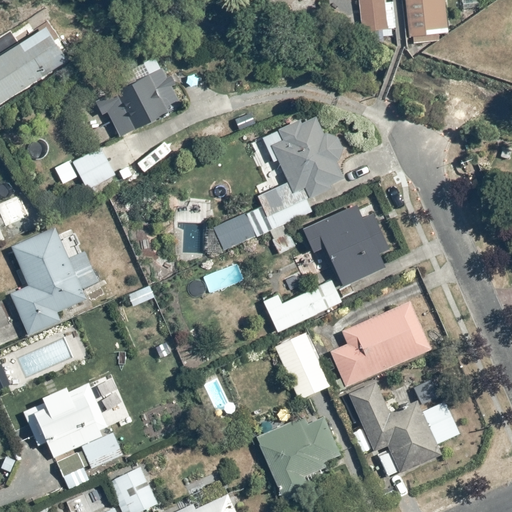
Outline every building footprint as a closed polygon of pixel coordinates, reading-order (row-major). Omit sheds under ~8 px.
[(358,0),(360,39),(393,38),(393,30),(397,30),(396,0),(358,0)] [(414,39),(414,45),(441,45),(441,33),(451,33),(450,0),(406,0),(407,39),(414,39)] [(55,29),(56,47),(41,26),(8,49),(0,37),(0,90),(24,73),(31,84),(65,61),(57,49),(85,48),(85,28),(55,29)] [(184,103),(154,56),(130,70),(134,77),(93,102),(103,118),(108,115),(123,140),(184,103)] [(259,228),(261,234),(315,212),(310,200),(345,185),(336,162),(347,158),(336,133),(327,137),(317,112),(262,135),(273,164),(278,162),(286,182),(257,195),(261,205),(213,224),(221,244),(259,228)] [(100,146),(71,162),(88,191),(92,189),(96,197),(106,191),(103,186),(118,178),(100,146)] [(311,254),(324,248),(342,289),(386,268),(380,256),(391,251),(366,198),(299,229),(311,254)] [(11,294),(29,338),(63,323),(59,315),(89,303),(84,290),(100,283),(87,250),(68,257),(56,229),(10,248),(27,287),(11,294)] [(273,242),(281,255),(297,244),(289,231),(273,242)] [(306,284),(300,270),(284,277),(290,291),(306,284)] [(282,302),(277,293),(262,301),(278,334),(343,303),(332,279),(284,302),(282,302)] [(330,351),(346,389),(434,352),(413,302),(341,332),(346,344),(330,351)] [(273,348),(299,403),(331,388),(306,333),(273,348)] [(392,418),(375,382),(346,396),(360,424),(350,428),(371,471),(382,466),(388,480),(441,454),(438,447),(461,436),(444,401),(422,412),(415,397),(408,400),(407,398),(399,402),(404,412),(392,418)] [(43,410),(31,416),(69,492),(91,481),(87,473),(123,455),(112,433),(103,438),(80,391),(70,396),(66,388),(39,401),(43,410)] [(308,419),(257,439),(283,503),(334,483),(325,461),(337,456),(325,425),(312,430),(308,419)] [(140,462),(106,478),(121,511),(150,511),(161,507),(140,462)] [(236,511),(227,495),(195,511),(191,504),(175,511),(236,511)] [(119,511),(113,498),(88,509),(86,505),(69,511),(119,511)]
